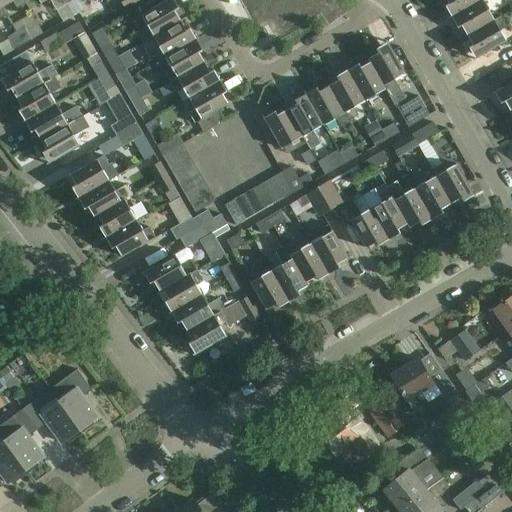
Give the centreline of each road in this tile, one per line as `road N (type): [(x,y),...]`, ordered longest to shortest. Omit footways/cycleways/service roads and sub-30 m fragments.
road 1 (residential): [(198,435),(511,250)]
road 2 (residential): [(198,435),(0,186)]
road 3 (residential): [(211,0),(260,74),(393,0)]
road 4 (residential): [(511,200),(393,0)]
road 5 (residential): [(92,511),(198,435)]
